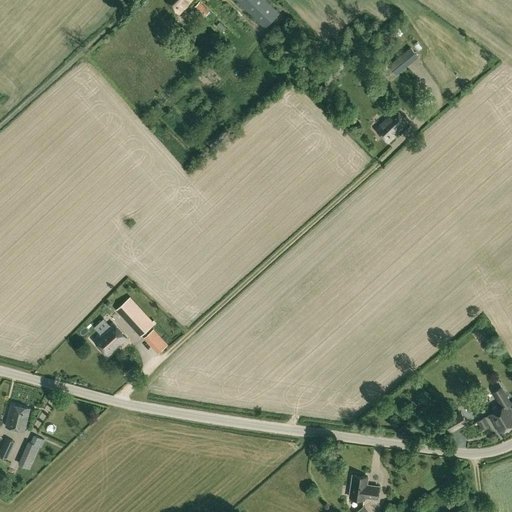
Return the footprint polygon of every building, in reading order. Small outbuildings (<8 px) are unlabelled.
[(166,0),(179,13),(192,0),(166,0)] [(236,0),(265,28),(279,13),(266,0),(236,0)] [(202,13),(204,16),(209,11),(200,1),(195,6),(202,13)] [(229,57),(234,51),(230,47),(225,53),(229,57)] [(393,70),(399,64),(395,59),(389,65),(393,70)] [(380,123),(380,124),(376,128),(389,142),(396,136),(395,135),(402,128),(408,123),(395,109),(390,114),(380,123)] [(356,116),(352,111),(348,111),(345,114),(345,117),(349,122),(353,122),(356,119),(356,116)] [(141,336),(155,323),(130,297),(116,309),(141,336)] [(127,338),(113,322),(94,339),(108,355),(127,338)] [(154,329),(144,338),(158,354),(168,345),(154,329)] [(126,371),(131,377),(136,372),(132,367),(126,371)] [(502,407),(489,414),(500,432),(511,424),(511,412),(507,405),(511,403),(504,392),(496,397),(502,407)] [(6,426),(25,430),(30,408),(11,403),(6,426)] [(452,431),(467,422),(461,411),(445,420),(452,431)] [(484,416),(478,421),(482,429),(489,425),(484,416)] [(44,439),(35,435),(32,442),(29,441),(19,463),(30,468),(39,446),(41,446),(44,439)] [(15,441),(6,438),(1,449),(9,453),(15,441)] [(364,497),(376,499),(378,487),(369,485),(366,485),(367,477),(353,475),(349,497),(364,500),(364,497)]
